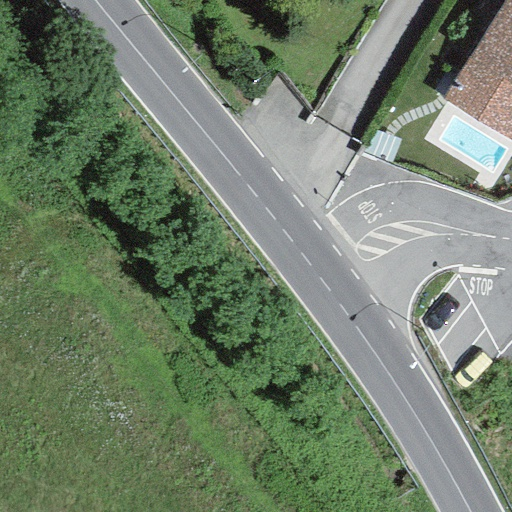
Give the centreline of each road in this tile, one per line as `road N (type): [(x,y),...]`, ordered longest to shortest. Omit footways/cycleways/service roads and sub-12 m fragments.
road 1 (track): [(0,200),(27,214),(269,511)]
road 2 (primary): [(98,0),(319,274)]
road 3 (primary): [(319,274),(437,445),(469,511)]
road 4 (residential): [(319,274),(348,248),(418,219),(511,239)]
